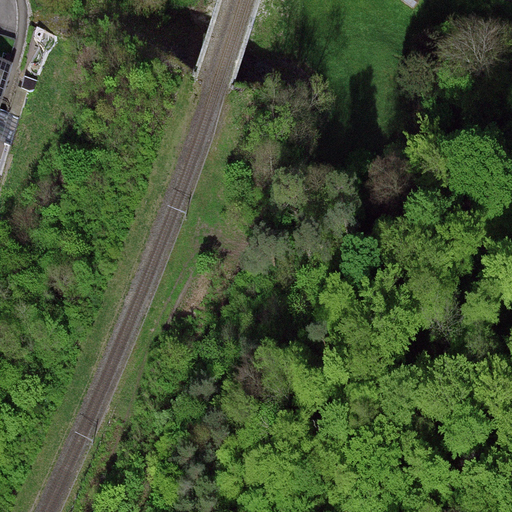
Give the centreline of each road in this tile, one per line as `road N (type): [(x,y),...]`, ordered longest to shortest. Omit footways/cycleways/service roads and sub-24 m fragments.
road 1 (track): [(148,502),(197,353),(221,307),(263,256),(315,242)]
road 2 (track): [(315,242),(421,235),(511,245)]
